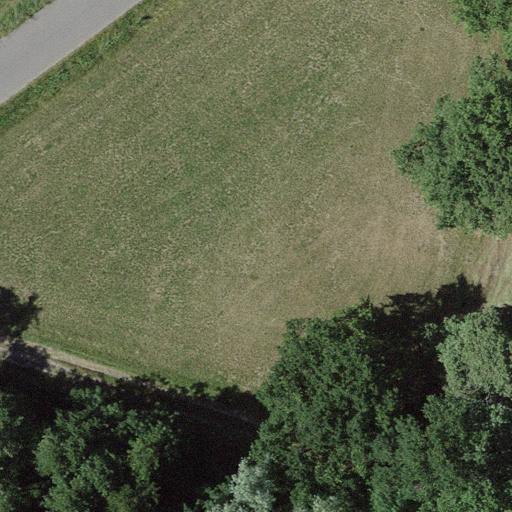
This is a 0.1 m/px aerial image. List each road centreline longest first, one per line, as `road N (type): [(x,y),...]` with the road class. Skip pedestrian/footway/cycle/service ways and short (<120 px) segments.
road 1 (track): [(0,351),(339,473),(454,376),(511,203)]
road 2 (unclassified): [(0,77),(112,0)]
